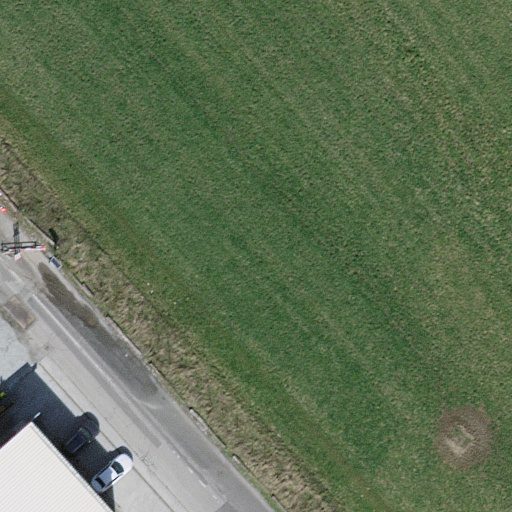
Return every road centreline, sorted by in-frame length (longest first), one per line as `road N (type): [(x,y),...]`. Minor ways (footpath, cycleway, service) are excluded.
road 1 (track): [(375,511),(0,93)]
road 2 (unclassified): [(0,261),(223,511)]
